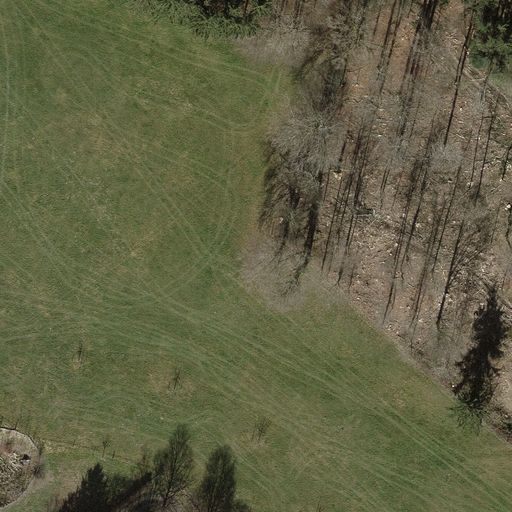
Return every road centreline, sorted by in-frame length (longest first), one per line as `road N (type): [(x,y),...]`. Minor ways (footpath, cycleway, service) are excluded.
road 1 (motorway): [(511,160),(296,511)]
road 2 (motorway): [(442,511),(511,399)]
